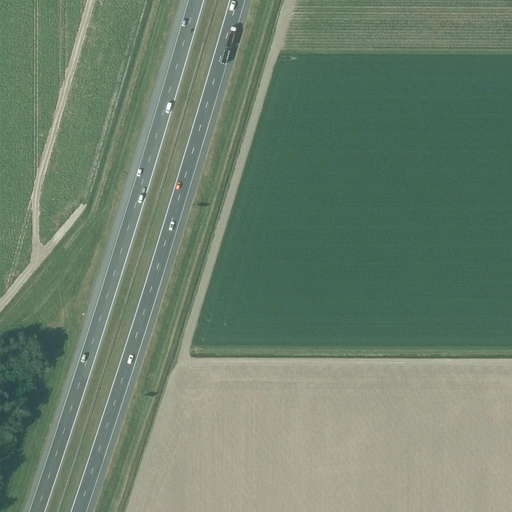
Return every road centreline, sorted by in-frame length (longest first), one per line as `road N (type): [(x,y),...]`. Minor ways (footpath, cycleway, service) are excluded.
road 1 (motorway): [(77,511),(236,0)]
road 2 (motorway): [(194,0),(35,511)]
